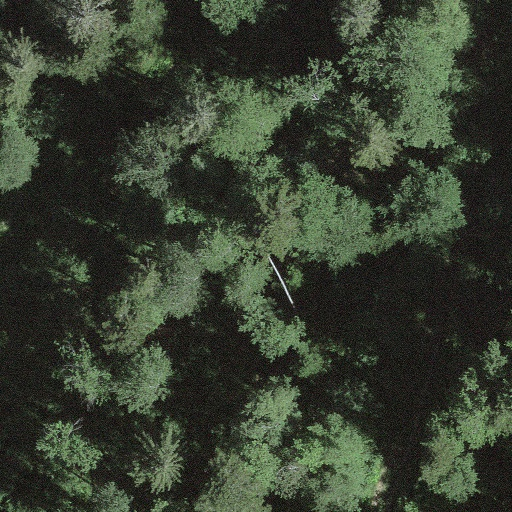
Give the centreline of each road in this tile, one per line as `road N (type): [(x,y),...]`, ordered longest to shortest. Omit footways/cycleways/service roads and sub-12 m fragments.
road 1 (track): [(384,511),(422,388),(453,241),(511,110)]
road 2 (track): [(0,249),(216,0)]
